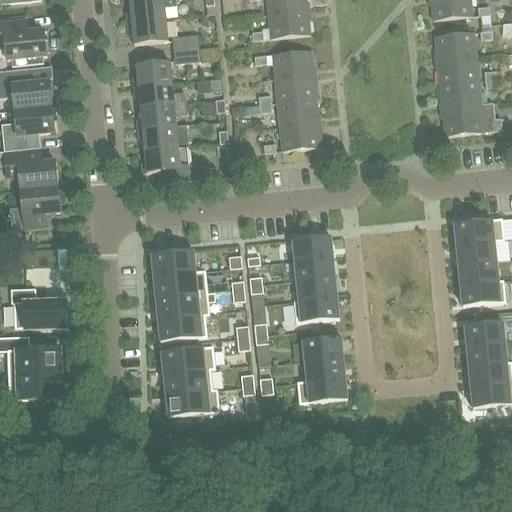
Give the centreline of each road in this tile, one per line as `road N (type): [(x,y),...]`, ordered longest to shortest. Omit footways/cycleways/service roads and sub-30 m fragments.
road 1 (residential): [(350,193),(368,392),(446,384),(431,186)]
road 2 (residential): [(511,497),(192,507),(163,499),(101,439)]
road 3 (residential): [(104,216),(350,193)]
road 4 (residential): [(101,439),(111,418),(104,216)]
road 5 (residential): [(104,216),(81,0)]
road 6 (track): [(163,499),(142,508),(34,511)]
